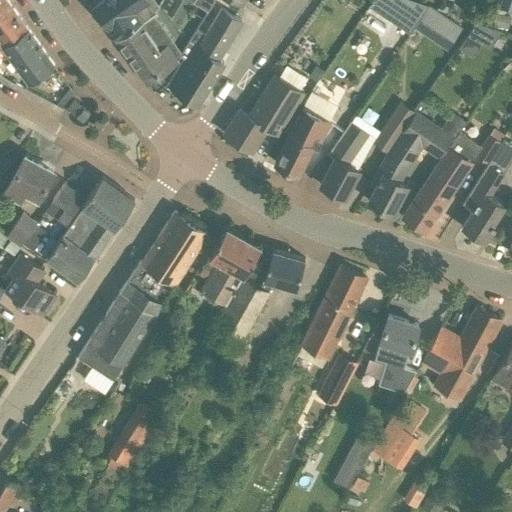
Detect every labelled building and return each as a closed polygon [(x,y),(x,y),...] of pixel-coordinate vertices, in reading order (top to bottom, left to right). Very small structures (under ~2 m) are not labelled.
[(7,0),(0,5),(0,42),(3,46),(28,28),(8,0),(7,0)] [(141,23),(154,13),(144,0),(104,0),(95,7),(117,39),(141,23)] [(194,0),(194,1),(208,10),(214,0),(194,0)] [(410,32),(415,26),(430,5),(416,0),(411,0),(396,23),(410,32)] [(511,0),(501,0),(500,5),(511,9),(511,0)] [(438,8),(447,11),(449,6),(440,3),(438,8)] [(176,88),(198,102),(199,102),(224,62),(218,58),(241,22),(221,9),(215,19),(206,33),(197,28),(181,55),(185,57),(169,83),(176,87),(176,88)] [(511,15),(497,12),(494,25),(509,27),(511,15)] [(476,22),(469,32),(491,48),(503,31),(476,22)] [(167,42),(158,48),(141,23),(117,39),(147,81),(179,58),(167,42)] [(3,46),(29,82),(55,64),(28,28),(3,46)] [(303,91),(275,74),(250,114),(241,108),(225,132),(252,150),(267,125),(278,132),(303,91)] [(90,111),(75,98),(68,107),(83,119),(90,111)] [(374,141),(389,151),(415,111),(400,101),(374,141)] [(290,132),(275,161),(297,172),(299,173),(312,146),(317,150),(332,120),(303,103),(302,105),(301,105),(284,128),(290,132)] [(442,129),(415,111),(389,151),(387,154),(371,184),(376,187),(369,201),(392,213),(407,185),(400,181),(408,165),(422,145),(429,149),(439,157),(463,121),(452,114),(442,129)] [(359,170),(348,163),(368,133),(352,121),(330,153),(335,156),(320,184),(345,197),(359,170)] [(472,162),(472,161),(482,145),(460,131),(403,215),(426,231),(472,162)] [(500,141),(489,134),(477,154),(488,161),(500,141)] [(53,171),(25,156),(5,191),(21,200),(26,191),(38,198),(53,171)] [(504,203),(490,194),(504,171),(488,162),(471,189),(481,195),(462,226),(485,241),(496,224),(493,222),(504,203)] [(114,226),(115,227),(135,199),(102,176),(88,195),(82,204),(83,204),(44,260),(76,283),(94,256),(114,226)] [(53,199),(65,207),(78,188),(66,180),(53,199)] [(208,231),(205,229),(175,210),(143,261),(140,260),(121,290),(156,312),(208,231)] [(23,213),(8,236),(11,238),(22,245),(37,222),(23,213)] [(260,244),(227,225),(209,256),(202,268),(211,273),(202,289),(226,303),(260,244)] [(15,254),(22,245),(11,238),(5,247),(15,254)] [(275,281),(296,288),(305,258),(273,248),(264,278),(260,284),(244,276),(262,245),(260,244),(226,303),(228,304),(211,333),(238,347),(275,281)] [(35,282),(45,268),(24,252),(9,274),(14,277),(5,291),(40,315),(54,296),(35,282)] [(367,276),(342,263),(302,344),(327,356),(367,276)] [(121,290),(79,355),(114,377),(156,312),(121,290)] [(502,318),(477,305),(461,335),(441,324),(422,360),(442,371),(438,378),(462,391),(502,318)] [(409,348),(410,349),(419,324),(388,314),(381,339),(376,357),(386,361),(379,383),(404,392),(415,370),(403,366),(409,348)] [(511,343),(492,377),(507,385),(511,377),(511,343)] [(356,361),(341,353),(320,394),(334,402),(356,361)] [(155,408),(140,400),(109,452),(124,461),(155,408)] [(421,438),(410,431),(418,420),(408,413),(400,425),(391,419),(373,449),(402,467),(421,438)] [(349,487),(352,483),(355,478),(339,469),(333,479),(349,487)] [(18,481),(0,471),(0,508),(4,508),(18,481)] [(419,499),(426,489),(413,481),(407,492),(403,498),(416,506),(419,499)] [(434,486),(422,505),(432,511),(437,511),(448,495),(434,486)]
